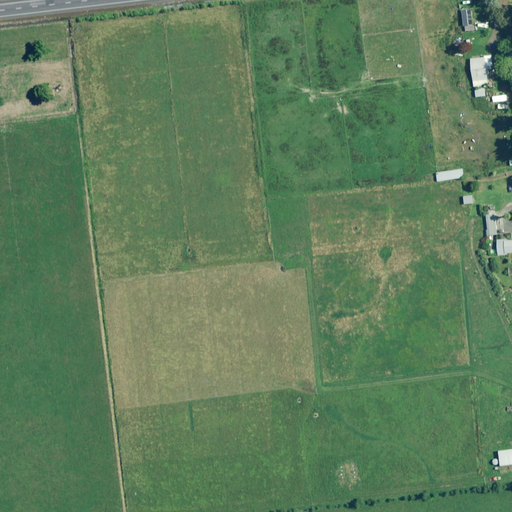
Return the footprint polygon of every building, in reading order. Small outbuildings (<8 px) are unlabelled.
[(472,10),(464,11),(465,26),(474,25),(472,10)] [(494,69),(492,56),(471,58),(474,86),(488,85),(487,70),(494,69)] [(485,88),(475,90),(476,97),(486,96),(485,88)] [(465,178),(464,169),(437,173),(438,182),(465,178)] [(474,204),(474,196),(464,196),(465,204),(474,204)] [(495,214),(487,215),(489,235),(498,235),(495,214)] [(511,240),(498,241),(499,255),(508,255),(507,253),(511,252),(511,240)] [(511,464),(511,449),(500,451),(502,466),(511,464)]
